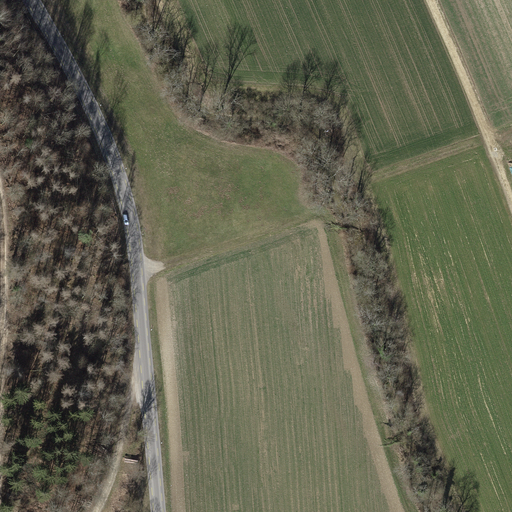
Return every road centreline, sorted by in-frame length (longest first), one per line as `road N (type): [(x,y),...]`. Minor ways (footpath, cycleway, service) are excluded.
road 1 (primary): [(159,511),(124,190),(96,116),(31,0)]
road 2 (track): [(0,191),(0,437)]
road 3 (track): [(430,0),(511,202)]
road 4 (track): [(97,511),(134,401),(148,382)]
